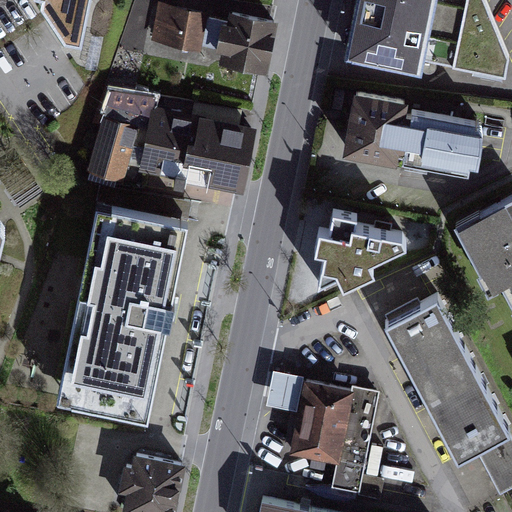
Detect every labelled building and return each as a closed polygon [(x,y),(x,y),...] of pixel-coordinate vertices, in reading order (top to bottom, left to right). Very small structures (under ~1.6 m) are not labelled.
[(46,0),(68,34),(84,35),(91,0),(46,0)] [(364,0),(354,54),(421,66),(423,58),(505,75),(510,52),(487,0),(364,0)] [(158,37),(200,46),(207,14),(165,4),(158,37)] [(231,11),(221,58),(263,67),(273,20),(231,11)] [(477,157),(485,117),(399,101),(400,93),(359,86),(348,147),(400,156),(401,152),(470,165),(471,156),(477,157)] [(141,161),(234,181),(247,119),(109,91),(94,163),(122,169),(126,152),(142,156),(141,161)] [(511,188),(454,218),(489,286),(499,281),(511,305),(511,188)] [(188,213),(96,196),(59,392),(151,409),(188,213)] [(355,219),(356,210),(334,206),(330,225),(319,223),(315,244),(325,246),(323,261),(336,263),(344,279),(373,265),(368,254),(406,238),(402,228),(355,219)] [(511,485),(511,432),(438,291),(386,318),(457,455),(477,445),(501,492),(511,485)] [(298,413),(304,375),(272,370),(266,408),(298,413)] [(377,389),(304,375),(298,413),(292,438),(340,447),(334,478),(359,483),(377,389)] [(128,486),(124,505),(157,511),(174,511),(186,455),(140,446),(137,461),(128,460),(123,485),(128,486)] [(343,511),(263,496),(259,511),(343,511)]
